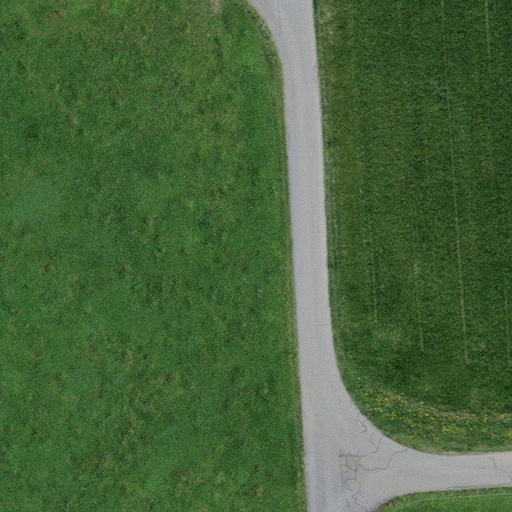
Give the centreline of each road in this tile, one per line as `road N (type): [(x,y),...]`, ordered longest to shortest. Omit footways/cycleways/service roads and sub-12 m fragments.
road 1 (unclassified): [(317,480),(288,0)]
road 2 (residential): [(317,480),(511,464)]
